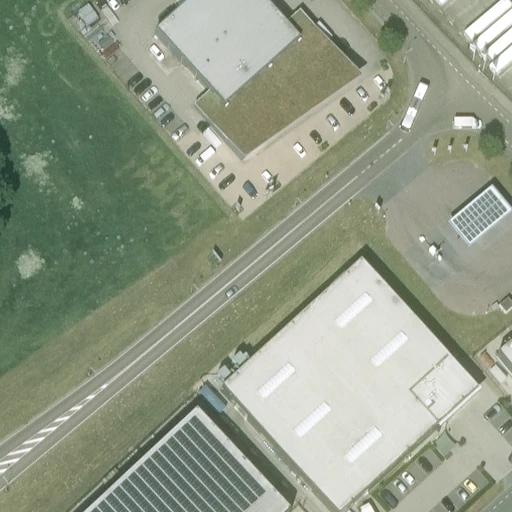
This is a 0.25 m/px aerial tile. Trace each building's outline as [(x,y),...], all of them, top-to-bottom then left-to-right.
[(284,28),(258,0),(193,0),(153,36),(207,96),(193,109),(241,163),(346,68),(325,45),(331,40),(330,39),(327,42),(316,29),(319,27),(318,26),(312,30),(298,15),(284,28)] [(489,195),(448,229),(467,253),(509,219),(489,195)] [(252,364),(219,394),(326,511),(349,511),(477,396),(449,366),(359,266),(252,364)] [(504,303),(501,305),(498,308),(505,315),(511,309),(511,306),(507,300),(504,303)] [(511,344),(495,359),(511,379),(511,344)] [(283,511),(194,417),(92,511),(283,511)]
